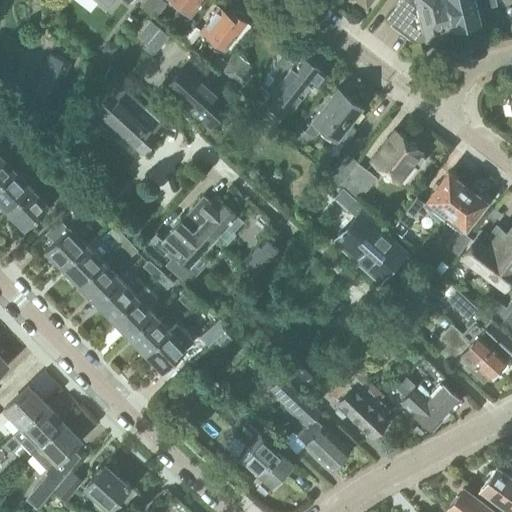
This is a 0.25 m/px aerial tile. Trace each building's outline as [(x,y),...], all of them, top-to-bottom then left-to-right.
[(145,0),(141,5),(151,13),(154,15),(165,0),(174,0),(189,12),(199,0),(145,0)] [(444,32),(443,28),(453,26),(447,0),(398,0),(386,17),(414,38),(419,37),(426,36),(444,32)] [(447,0),(453,26),(456,25),(457,27),(459,28),(464,27),(466,25),(465,23),(480,19),(477,7),(496,2),(495,0),(447,0)] [(237,10),(233,12),(230,10),(227,14),(218,6),(201,29),(205,32),(225,47),(245,21),(242,19),(243,14),(237,10)] [(156,49),(168,35),(152,21),(140,35),(156,49)] [(201,29),(193,23),(181,38),(193,47),(205,32),(201,29)] [(423,53),(419,37),(414,38),(408,40),(411,56),(423,53)] [(110,57),(117,48),(111,43),(110,43),(109,45),(107,43),(101,50),(110,57)] [(53,104),(71,61),(47,52),(30,95),(53,104)] [(238,54),(224,72),(242,86),(251,73),(245,69),(250,63),(238,54)] [(193,55),(185,64),(171,80),(191,98),(185,104),(210,126),(230,104),(203,80),(211,71),(193,55)] [(291,106),(312,79),(318,84),(326,74),(319,69),(320,69),(303,56),(297,64),(292,60),(281,76),(277,73),(266,87),(272,92),(270,94),(269,93),(257,107),(273,122),(286,107),(285,107),(287,103),(291,106)] [(337,87),(304,129),(299,136),(300,136),(309,143),(322,127),(344,143),(355,128),(348,122),(361,105),(337,87)] [(125,103),(115,93),(98,112),(112,125),(110,128),(118,136),(121,133),(143,153),(159,135),(155,131),(162,123),(132,95),(125,103)] [(2,116),(12,127),(19,121),(8,110),(2,116)] [(53,149),(66,160),(93,129),(80,118),(53,149)] [(299,136),(304,129),(298,125),(288,137),(295,143),(300,136),(299,136)] [(22,136),(33,149),(39,143),(28,130),(22,136)] [(420,150),(395,131),(373,160),(398,179),(411,162),(417,167),(425,157),(419,152),(420,150)] [(43,160),(50,154),(39,143),(33,149),(43,160)] [(341,182),(357,162),(358,161),(345,151),(329,172),(341,182)] [(0,181),(15,167),(0,152),(0,181)] [(357,162),(341,182),(340,183),(359,199),(376,177),(357,162)] [(31,184),(15,167),(0,181),(0,201),(6,208),(31,184)] [(78,176),(90,189),(100,180),(88,167),(78,176)] [(443,218),(467,187),(448,172),(425,203),(417,196),(405,212),(411,216),(417,215),(420,212),(424,214),(431,213),(433,210),(443,218)] [(81,191),(72,182),(52,202),(60,211),(81,191)] [(31,184),(6,208),(24,226),(49,201),(31,184)] [(467,187),(443,218),(457,228),(446,244),(458,253),(470,237),(462,231),(485,200),(467,187)] [(204,195),(180,221),(194,233),(202,224),(216,237),(227,225),(234,231),(244,221),(238,215),(222,200),(221,201),(216,196),(211,201),(204,195)] [(342,230),(335,238),(379,278),(403,251),(378,228),(383,223),(356,199),(347,209),(356,217),(343,231),(342,230)] [(194,233),(180,221),(162,241),(198,273),(209,261),(201,253),(216,237),(202,224),(194,233)] [(398,222),(392,228),(401,236),(407,229),(404,227),(398,222)] [(61,265),(86,241),(69,223),(44,247),(61,265)] [(474,240),(470,237),(458,253),(461,256),(463,254),(504,285),(511,274),(511,224),(507,231),(498,224),(490,235),(482,229),(474,240)] [(120,243),(126,237),(115,225),(108,231),(120,243)] [(126,237),(120,243),(131,255),(137,249),(126,237)] [(280,250),(266,237),(245,261),(258,273),(280,250)] [(102,258),(86,241),(61,265),(77,282),(102,258)] [(102,258),(77,282),(95,300),(120,276),(102,258)] [(160,272),(147,261),(143,266),(155,277),(160,272)] [(418,270),(408,282),(424,297),(425,298),(436,286),(429,280),(436,271),(425,262),(418,270)] [(155,277),(167,289),(172,283),(160,272),(155,277)] [(136,293),(120,276),(95,300),(111,317),(136,293)] [(424,297),(408,282),(407,282),(387,304),(404,319),(418,304),(424,297)] [(127,334),(152,310),(147,305),(157,296),(146,285),(112,318),(127,334)] [(456,287),(447,297),(446,298),(469,318),(478,308),(456,287)] [(197,303),(183,292),(178,298),(191,310),(197,303)] [(221,298),(215,305),(223,312),(229,305),(221,298)] [(169,328),(152,310),(127,334),(144,352),(169,328)] [(475,319),(463,333),(461,334),(467,340),(469,338),(485,352),(482,356),(496,370),(497,369),(502,370),(507,365),(505,359),(511,353),(475,319)] [(199,335),(208,344),(224,329),(216,320),(199,335)] [(461,334),(463,333),(452,323),(433,344),(454,364),(458,360),(483,383),(496,370),(482,356),(485,352),(469,338),(467,340),(461,334)] [(186,346),(169,328),(144,352),(161,370),(186,346)] [(285,334),(272,349),(305,379),(318,365),(285,334)] [(446,413),(459,398),(439,380),(444,375),(423,355),(416,363),(426,372),(415,384),(446,413)] [(276,372),(267,364),(256,376),(265,384),(276,372)] [(446,413),(415,384),(415,385),(404,375),(395,385),(406,395),(401,400),(432,429),(446,413)] [(386,419),(379,412),(386,405),(356,376),(349,382),(348,381),(339,390),(343,395),(354,405),(348,411),(372,434),(386,419)] [(287,407),(306,425),(296,435),(305,443),(304,444),(331,469),(349,449),(314,417),(320,411),(301,393),(299,394),(281,377),(271,387),(290,404),(287,407)] [(22,426),(46,403),(29,385),(5,408),(22,426)] [(46,403),(22,426),(3,444),(10,452),(20,442),(30,452),(63,420),(46,403)] [(63,420),(30,452),(47,470),(45,472),(49,477),(45,482),(44,481),(28,500),(38,509),(81,457),(76,451),(74,453),(70,449),(80,439),(63,420)] [(420,436),(424,432),(417,425),(413,429),(420,436)] [(260,434),(248,447),(243,442),(232,437),(226,448),(230,450),(228,454),(236,461),(240,457),(271,485),(291,462),(260,434)] [(107,507),(129,483),(126,480),(124,482),(104,464),(84,486),(107,507)] [(502,510),(504,511),(511,511),(511,476),(496,465),(480,487),(505,506),(502,510)] [(71,470),(54,491),(66,500),(82,479),(71,470)] [(504,511),(502,510),(500,511),(493,511),(461,488),(444,510),(447,511),(504,511)]
